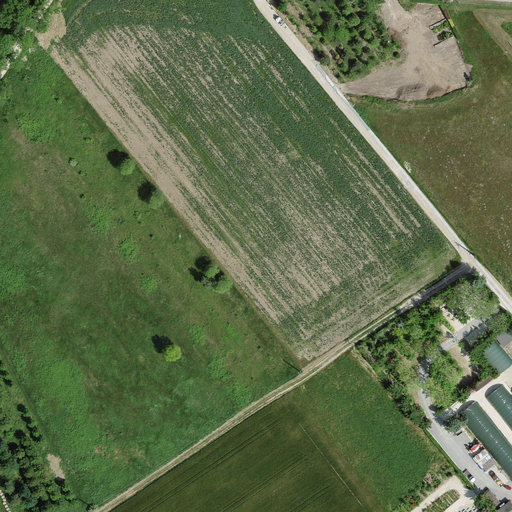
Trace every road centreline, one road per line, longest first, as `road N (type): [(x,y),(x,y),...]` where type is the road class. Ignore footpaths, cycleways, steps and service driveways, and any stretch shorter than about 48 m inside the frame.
road 1 (track): [(99,511),(474,264)]
road 2 (track): [(511,309),(259,0)]
